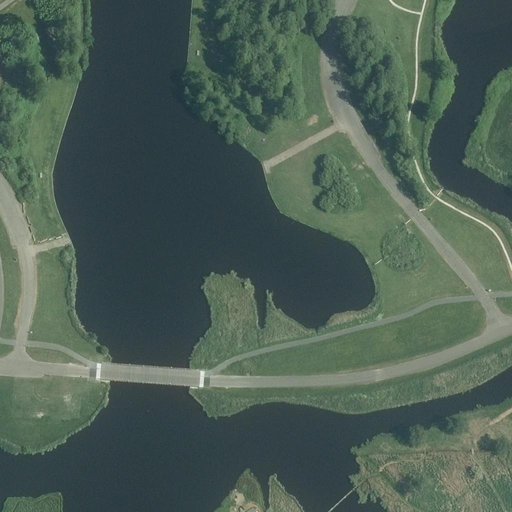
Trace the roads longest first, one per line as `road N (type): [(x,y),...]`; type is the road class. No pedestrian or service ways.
road 1 (unclassified): [(202,381),(364,378),(511,330)]
road 2 (unclassified): [(202,381),(0,367)]
